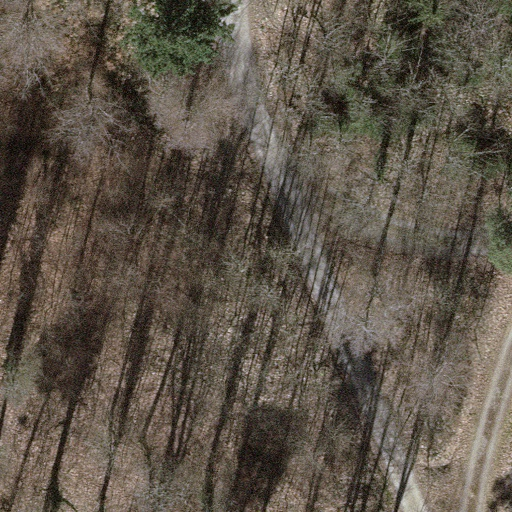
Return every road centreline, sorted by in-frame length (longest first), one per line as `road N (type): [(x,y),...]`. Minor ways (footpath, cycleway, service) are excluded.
road 1 (track): [(230,0),(231,60),(418,511)]
road 2 (track): [(291,194),(511,249)]
road 3 (track): [(511,358),(466,511)]
